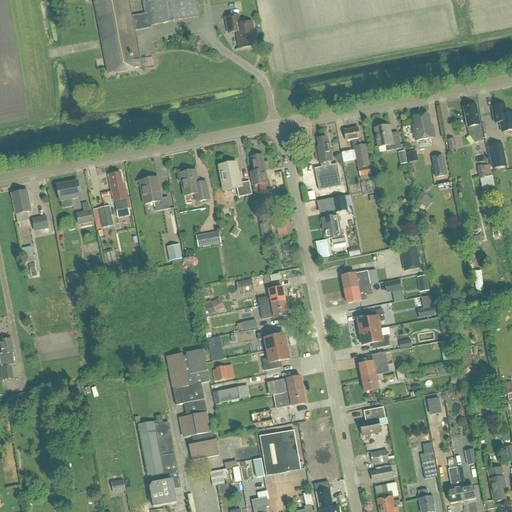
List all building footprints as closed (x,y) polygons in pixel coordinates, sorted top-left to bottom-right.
[(148,27),(200,17),(196,0),(142,0),(146,15),(132,18),(128,0),(115,0),(94,4),(107,75),(141,69),(134,32),(149,29),(148,27)] [(240,25),(238,16),(225,19),(228,34),(236,33),(240,50),(256,47),(252,23),(240,25)] [(475,144),(483,142),(480,127),(476,106),(463,109),(467,128),(468,128),(469,136),(475,144)] [(511,114),(506,116),(504,106),(492,108),(495,125),(500,124),(502,134),(511,131),(511,114)] [(430,128),(428,116),(414,119),(415,126),(413,127),(416,142),(434,139),(432,127),(430,128)] [(392,139),(389,127),(374,130),(378,149),(385,147),(386,153),(401,150),(399,138),(392,139)] [(358,170),(369,167),(365,147),(361,147),(361,145),(358,129),(344,131),(346,143),(352,142),(353,152),(355,152),(358,170)] [(322,168),(315,170),(319,192),(342,187),(337,165),(331,167),(330,163),(333,162),(330,145),(328,146),(326,138),(317,140),(319,148),(317,148),(320,162),(321,162),(322,168)] [(489,148),(493,170),(506,167),(502,145),(489,148)] [(400,166),(407,164),(405,152),(398,153),(400,166)] [(411,164),(418,162),(416,152),(409,154),(411,164)] [(263,163),(262,156),(252,158),(254,173),(251,174),(253,187),(267,184),(265,172),(270,171),(268,163),(263,163)] [(443,157),(433,159),(437,179),(447,177),(443,157)] [(239,173),(237,163),(218,167),(223,192),(237,190),(239,199),(252,196),(249,183),(242,184),(240,173),(239,173)] [(489,166),(477,168),(479,180),(492,178),(489,166)] [(369,167),(358,170),(360,180),(366,179),(366,176),(371,175),(369,167)] [(196,171),(186,173),(185,170),(177,172),(179,183),(181,182),(184,198),(195,195),(197,203),(210,201),(207,187),(206,183),(199,185),(196,171)] [(122,185),(120,174),(109,176),(112,195),(113,195),(116,212),(130,209),(128,200),(127,191),(125,192),(124,185),(122,185)] [(162,200),(158,179),(139,182),(144,206),(154,204),(156,213),(170,210),(168,199),(162,200)] [(73,208),(71,200),(81,198),(78,183),(57,187),(60,202),(61,202),(63,210),(73,208)] [(365,194),(374,193),(373,185),(364,185),(365,194)] [(28,221),(27,214),(32,213),(27,192),(12,195),(16,216),(18,224),(28,221)] [(422,193),(416,201),(426,209),(433,202),(422,193)] [(335,214),(345,212),(342,198),(332,200),(335,214)] [(101,230),(114,227),(110,207),(97,210),(101,230)] [(78,226),(93,223),(91,211),(76,214),(78,226)] [(34,233),(48,230),(46,217),(31,220),(34,233)] [(342,237),(338,217),(322,220),(326,240),(332,239),(333,244),(346,242),(344,236),(342,237)] [(276,218),(277,235),(291,235),(290,218),(276,218)] [(262,240),(273,238),(270,223),(260,225),(262,240)] [(234,228),(230,235),(235,238),(240,232),(234,228)] [(455,245),(463,244),(460,230),(452,232),(455,245)] [(198,249),(220,245),(218,232),(196,237),(198,249)] [(319,259),(330,257),(327,241),(316,242),(319,259)] [(182,266),(181,260),(182,260),(179,246),(167,248),(169,262),(172,262),(172,267),(182,266)] [(113,252),(113,250),(106,252),(106,254),(105,254),(107,264),(116,262),(113,252)] [(405,272),(419,269),(415,250),(402,252),(405,272)] [(356,275),(341,277),(344,291),(358,288),(370,286),(367,272),(356,275)] [(427,277),(418,279),(419,286),(429,285),(427,277)] [(238,296),(254,293),(251,280),(236,283),(238,296)] [(388,294),(402,291),(400,282),(386,284),(388,294)] [(358,288),(344,291),(347,305),(361,302),(366,302),(365,296),(371,295),(370,286),(358,288)] [(267,306),(285,303),(283,289),(269,291),(270,300),(267,301),(267,298),(258,300),(259,307),(267,306)] [(423,308),(433,306),(431,295),(421,297),(423,308)] [(267,306),(259,307),(262,322),(288,317),(285,303),(267,306)] [(210,317),(217,313),(212,304),(205,307),(210,317)] [(419,320),(435,317),(433,309),(418,312),(419,320)] [(360,334),(380,330),(379,323),(385,322),(383,310),(368,313),(369,320),(357,322),(360,334)] [(256,321),(237,323),(238,330),(256,329),(256,321)] [(380,330),(360,334),(362,347),(374,344),(375,350),(390,347),(388,336),(382,338),(380,330)] [(267,352),(287,348),(285,336),(273,338),(272,333),(257,336),(259,341),(264,340),(267,352)] [(219,337),(207,339),(212,362),(224,359),(219,337)] [(0,359),(1,368),(11,366),(10,359),(11,358),(11,354),(14,354),(12,340),(1,342),(3,355),(0,355),(0,359)] [(400,350),(412,348),(410,341),(399,343),(400,350)] [(453,342),(441,344),(444,362),(456,360),(453,342)] [(287,348),(267,352),(268,359),(262,361),(265,372),(279,369),(278,363),(290,360),(287,348)] [(207,415),(202,385),(211,383),(204,351),(167,359),(176,407),(184,405),(187,418),(180,419),(183,435),(187,435),(191,437),(191,438),(192,438),(194,446),(189,447),(192,462),(219,457),(217,441),(215,442),(213,433),(211,433),(207,415)] [(359,366),(362,380),(376,377),(383,376),(389,374),(385,353),(373,356),(374,363),(373,363),(359,366)] [(21,364),(13,365),(14,378),(23,377),(21,364)] [(3,381),(14,379),(12,367),(1,369),(3,381)] [(217,369),(219,382),(228,380),(225,367),(217,369)] [(398,382),(405,381),(403,370),(396,372),(398,382)] [(383,376),(362,380),(364,394),(379,391),(377,382),(384,381),(383,376)] [(289,394),(303,391),(300,377),(282,381),(284,395),(289,394)] [(240,400),(238,389),(217,393),(219,404),(240,400)] [(289,394),(284,395),(273,397),(275,403),(284,401),(285,409),(306,405),(303,391),(289,394)] [(439,399),(428,401),(429,409),(440,407),(439,399)] [(385,420),(384,414),(383,409),(372,411),(374,422),(360,424),(363,437),(380,434),(379,427),(388,425),(387,419),(385,420)] [(251,416),(253,426),(273,422),(271,412),(251,416)] [(165,424),(163,416),(157,417),(158,423),(138,426),(148,477),(151,476),(153,484),(150,489),(153,508),(177,504),(175,490),(181,489),(169,423),(165,424)] [(282,433),(294,430),(293,424),(280,427),(282,433)] [(266,478),(287,474),(287,473),(301,470),(294,432),(259,438),(266,478)] [(468,466),(476,464),(473,450),(465,452),(468,466)] [(372,465),(388,462),(386,451),(370,454),(372,465)] [(425,480),(438,478),(435,464),(433,454),(420,456),(422,466),(425,480)] [(265,478),(262,460),(254,462),(257,479),(265,478)] [(226,470),(238,468),(237,462),(225,465),(226,470)] [(456,469),(463,503),(475,500),(472,486),(465,488),(462,468),(456,469)] [(502,478),(501,474),(503,474),(502,468),(487,471),(494,503),(506,501),(503,490),(506,489),(504,478),(502,478)] [(374,482),(393,479),(391,469),(372,472),(374,482)] [(450,505),(463,503),(456,469),(448,471),(452,490),(448,491),(450,505)] [(113,494),(125,493),(123,481),(111,482),(113,494)] [(339,511),(338,508),(334,508),(330,490),(329,483),(315,485),(319,511),(320,511),(319,511),(339,511)] [(396,485),(387,486),(388,493),(382,494),(382,499),(377,500),(379,511),(395,511),(393,497),(392,493),(398,492),(396,485)] [(228,486),(218,488),(219,497),(230,495),(228,486)] [(429,498),(427,491),(419,492),(420,500),(419,500),(421,511),(434,511),(433,506),(434,505),(433,497),(429,498)] [(252,502),(254,510),(254,511),(267,511),(266,508),(269,507),(268,501),(269,500),(267,492),(257,494),(259,500),(252,502)]
